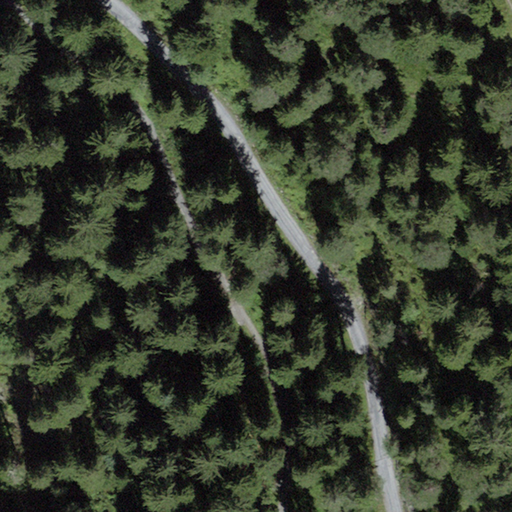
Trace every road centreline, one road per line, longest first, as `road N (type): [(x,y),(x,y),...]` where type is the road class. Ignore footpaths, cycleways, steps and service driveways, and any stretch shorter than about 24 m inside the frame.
road 1 (track): [(283,511),(273,397),(203,269),(151,150),(118,98),(0,7)]
road 2 (track): [(392,511),(366,340),(236,143),(112,0)]
